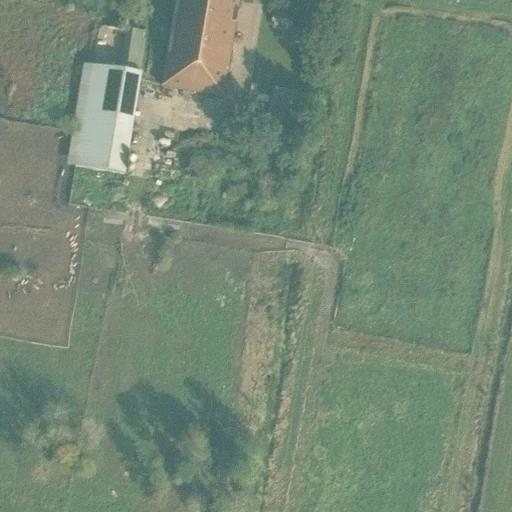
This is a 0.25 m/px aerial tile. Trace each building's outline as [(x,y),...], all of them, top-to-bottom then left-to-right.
[(174,0),(160,88),(223,98),(238,0),(174,0)] [(294,13),(274,10),(272,23),(275,23),(274,30),(291,32),(294,13)] [(74,167),(123,175),(140,73),(138,73),(143,39),(128,37),(123,70),(91,65),(74,167)] [(298,95),(276,92),(269,140),(291,143),(298,95)] [(189,98),(189,108),(177,107),(176,126),(212,128),(214,99),(189,98)] [(43,275),(54,275),(54,256),(43,256),(43,275)]
